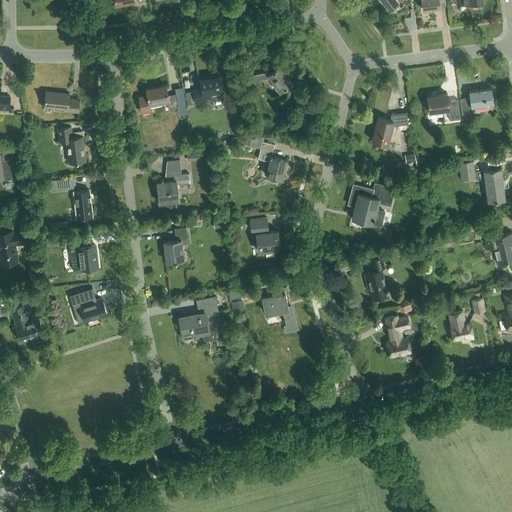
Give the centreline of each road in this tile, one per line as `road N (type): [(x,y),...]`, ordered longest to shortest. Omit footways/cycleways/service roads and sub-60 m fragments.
road 1 (residential): [(173,442),(147,334),(113,54)]
road 2 (residential): [(358,399),(317,238),(353,65)]
road 3 (residential): [(113,54),(318,14)]
road 4 (residential): [(173,442),(358,399)]
road 5 (residential): [(353,65),(511,44)]
road 6 (residential): [(358,399),(511,364)]
road 7 (residential): [(36,474),(173,442)]
